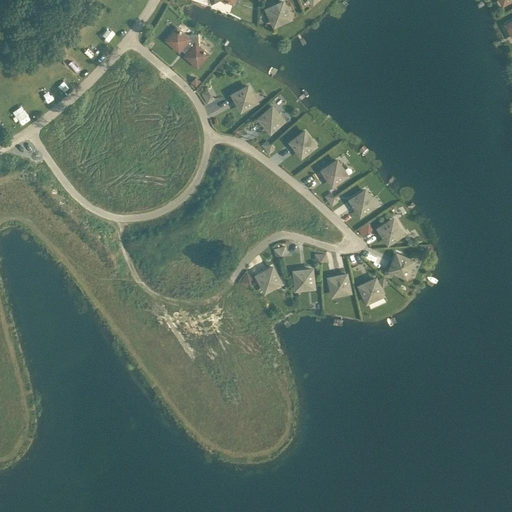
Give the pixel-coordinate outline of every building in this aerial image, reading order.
[(269,8),(275,23),(290,16),(283,2),(269,8)] [(112,40),(119,31),(108,22),(101,31),(112,40)] [(181,48),(184,50),(193,41),(192,34),(187,34),(178,27),(167,39),(180,50),(181,48)] [(199,33),(192,34),(193,41),(184,50),(188,53),(186,55),(198,65),(209,53),(200,46),(199,33)] [(95,45),(91,56),(101,59),(105,49),(95,45)] [(191,82),(196,87),(201,80),(196,76),(191,82)] [(242,108),(257,100),(249,85),(234,93),(242,108)] [(208,89),(201,93),(207,103),(214,99),(208,89)] [(272,129),(284,118),(273,106),(261,117),(272,129)] [(302,154),(316,144),(306,130),(292,141),(302,154)] [(265,149),(271,144),(267,139),(261,145),(265,149)] [(275,148),(271,144),(265,149),(269,154),(275,148)] [(333,183),(347,173),(338,159),(324,169),(333,183)] [(361,213),(376,203),(366,189),(352,199),(361,213)] [(328,201),(335,196),(331,191),(324,196),(328,201)] [(338,201),(335,196),(328,201),(332,206),(338,201)] [(389,241),(403,232),(394,218),(380,227),(389,241)] [(363,234),(372,228),(369,223),(360,229),(363,234)] [(275,256),(282,254),(280,247),(274,248),(275,256)] [(326,252),(314,253),(315,261),(326,260),(326,252)] [(407,275),(414,259),(398,253),(391,268),(407,275)] [(266,289),(281,281),(273,266),(258,274),(266,289)] [(298,287),(314,285),(312,268),(296,270),(298,287)] [(393,271),(386,268),(383,274),(390,278),(393,271)] [(253,276),(247,272),(240,282),(246,286),(253,276)] [(334,293),(350,289),(347,273),(330,277),(334,293)] [(383,285),(388,281),(384,275),(378,279),(383,285)] [(368,300),(383,293),(376,278),(361,285),(368,300)] [(385,296),(371,302),(373,306),(387,300),(385,296)]
